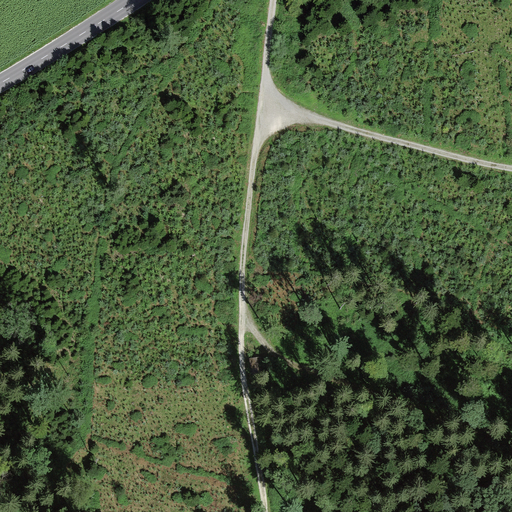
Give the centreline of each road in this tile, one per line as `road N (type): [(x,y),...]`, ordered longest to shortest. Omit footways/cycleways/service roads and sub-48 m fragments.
road 1 (track): [(265,511),(245,381),(242,269),(274,0)]
road 2 (track): [(511,434),(295,365),(242,321)]
road 3 (track): [(511,167),(262,104)]
road 4 (secondary): [(0,83),(135,0)]
